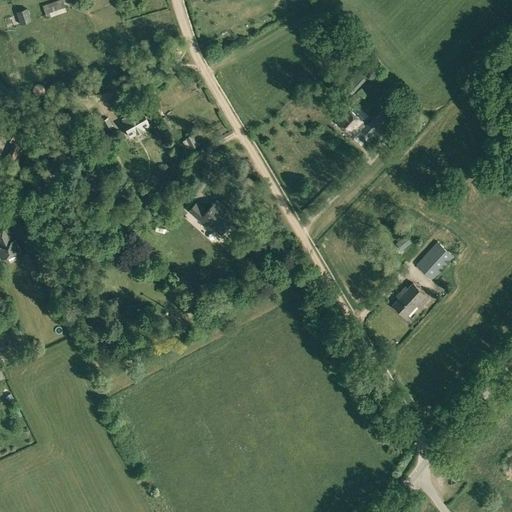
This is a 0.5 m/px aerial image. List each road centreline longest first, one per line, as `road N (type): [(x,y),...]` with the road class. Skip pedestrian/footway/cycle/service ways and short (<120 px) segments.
road 1 (track): [(428,459),(195,57),(177,0)]
road 2 (track): [(0,198),(95,103),(195,57)]
road 3 (unclassified): [(418,471),(511,364)]
